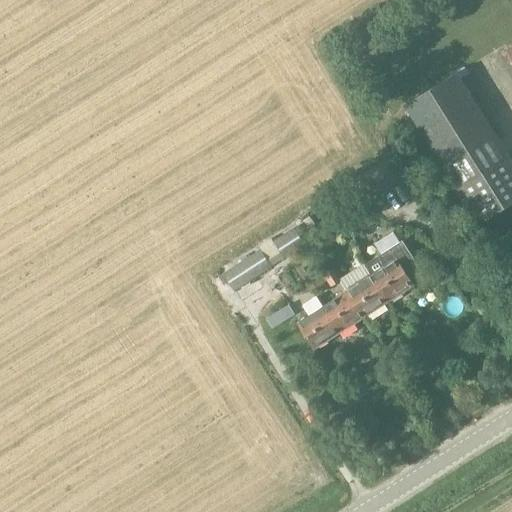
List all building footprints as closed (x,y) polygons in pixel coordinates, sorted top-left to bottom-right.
[(507,157),(455,72),(403,105),(477,224),(511,202),(511,162),(508,156),(507,157)] [(388,159),(356,180),(369,199),(401,179),(388,159)] [(403,224),(385,234),(390,243),(408,234),(403,224)] [(284,259),(304,246),(293,228),(273,241),(284,259)] [(378,255),(363,264),(387,301),(411,286),(412,286),(406,277),(419,268),(401,240),(378,255)] [(234,291),(271,267),(256,244),(219,268),(234,291)] [(387,301),(363,264),(339,280),(346,291),(362,317),(387,301)] [(337,332),(362,317),(346,291),(321,307),(337,332)] [(312,348),(337,332),(321,307),(296,323),(312,348)]
